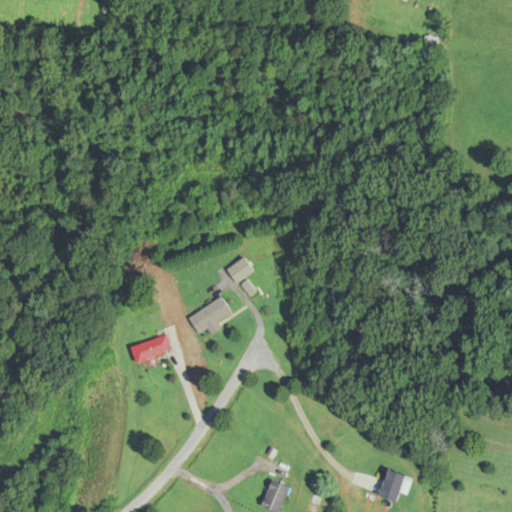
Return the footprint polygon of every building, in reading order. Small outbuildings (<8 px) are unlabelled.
[(257,271),(248,257),(230,270),(240,283),(257,271)] [(215,335),(224,328),(222,324),(236,313),(223,297),(192,320),(203,334),(211,329),(215,335)] [(134,349),(141,365),(175,349),(168,334),(134,349)] [(412,476),(394,469),(384,497),(401,503),(412,476)] [(265,507),(276,511),(283,511),(293,488),(276,481),(265,507)]
